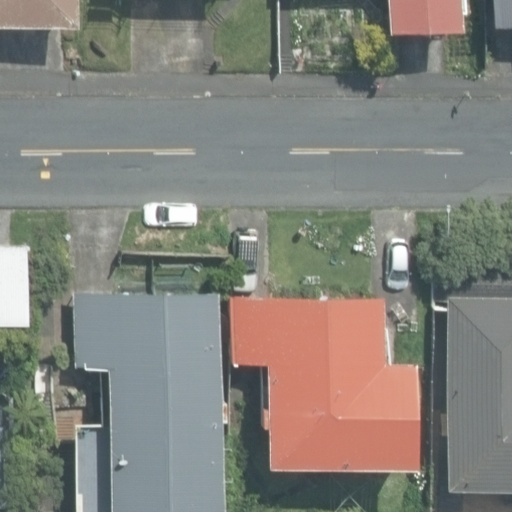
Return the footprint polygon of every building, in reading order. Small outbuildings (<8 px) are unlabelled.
[(0,0),(0,20),(71,21),(71,0),(0,0)] [(381,0),(383,27),(455,25),(454,0),(381,0)] [(511,0),(484,0),(485,23),(511,21),(511,0)] [(0,241),(0,317),(22,318),(22,241),(0,241)] [(442,484),(511,484),(511,255),(431,254),(431,292),(445,293),(442,484)] [(102,362),(104,509),(216,508),(213,287),(71,289),(72,363),(102,362)] [(260,358),(260,459),(407,458),(407,356),(379,356),(378,292),(226,292),(227,359),(260,358)]
